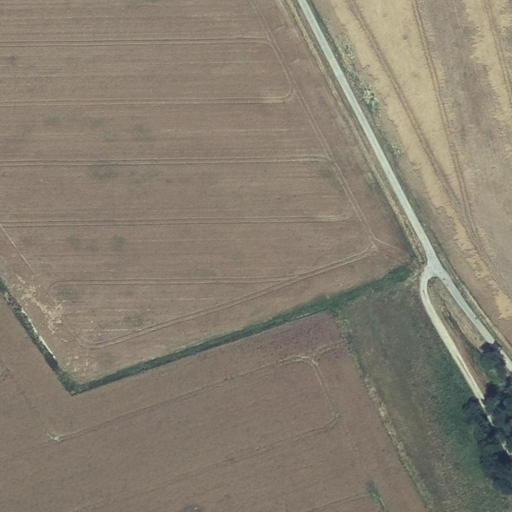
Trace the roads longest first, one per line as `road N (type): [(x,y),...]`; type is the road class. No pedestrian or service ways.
road 1 (unclassified): [(511,368),(436,264),(300,0)]
road 2 (track): [(511,458),(423,290),(423,276),(436,264)]
